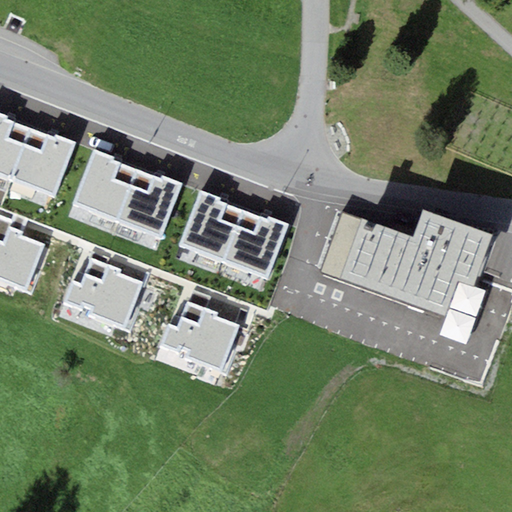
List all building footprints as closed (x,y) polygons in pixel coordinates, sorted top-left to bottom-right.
[(511,110),(470,93),(447,149),(511,176),(511,110)] [(29,129),(4,119),(5,115),(0,112),(0,176),(9,180),(29,129)] [(51,196),(73,141),(55,134),(54,138),(29,129),(9,180),(51,196)] [(136,170),(111,160),(113,156),(95,149),(73,205),(116,221),(136,170)] [(159,238),(180,182),(162,175),(161,180),(136,170),(116,221),(159,238)] [(242,212),(218,202),(219,198),(201,191),(180,246),(222,263),(242,212)] [(473,288),(492,235),(423,211),(414,238),(360,219),(339,281),(445,317),(457,282),(473,288)] [(265,280),(287,224),(269,217),(267,221),(242,212),(222,263),(265,280)] [(339,281),(360,219),(343,214),(322,275),(339,281)] [(0,279),(26,289),(44,243),(20,234),(21,231),(8,226),(11,220),(0,215),(0,279)] [(84,302),(94,305),(90,315),(124,328),(143,283),(119,273),(120,270),(91,259),(81,286),(72,282),(64,304),(80,311),(84,302)] [(473,288),(457,282),(445,317),(439,335),(467,345),(485,292),(473,288)] [(181,344),(190,348),(186,357),(221,371),(239,325),(215,315),(216,313),(188,301),(177,328),(169,325),(160,347),(177,353),(181,344)]
